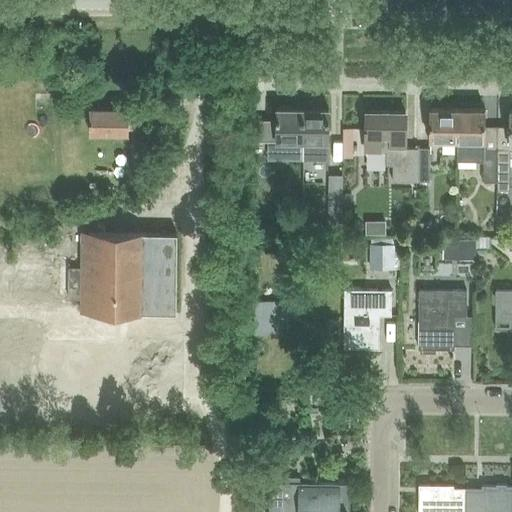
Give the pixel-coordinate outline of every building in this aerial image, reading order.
[(140,129),(140,109),(128,109),(128,108),(89,108),(89,133),(128,133),(128,128),(140,129)] [(302,159),(303,109),(276,108),(276,119),(250,119),(250,141),(291,141),(291,159),(302,159)] [(456,143),(457,109),(430,108),(429,143),(456,143)] [(303,109),(302,159),(303,159),(303,142),(317,142),(316,159),(328,159),(329,109),(303,109)] [(497,127),(484,126),(484,109),(457,109),(456,143),(456,160),(483,160),(483,182),(495,182),(497,182),(497,127)] [(511,109),(509,110),(509,127),(497,127),(497,182),(497,190),(509,190),(510,158),(511,157),(511,109)] [(416,181),(416,148),(406,147),(406,111),(366,111),(365,151),(384,151),(384,165),(392,165),(392,181),(416,181)] [(416,148),(416,181),(430,181),(430,148),(416,148)] [(341,205),(342,175),(329,175),(328,205),(341,205)] [(140,208),(162,205),(161,194),(139,198),(140,208)] [(70,261),(0,260),(0,304),(69,306),(69,300),(81,300),(81,312),(176,312),(177,233),(81,233),(81,267),(70,267),(70,261)] [(473,265),(472,242),(447,243),(447,265),(473,265)] [(391,314),(391,289),(344,288),(344,347),(379,347),(379,314),(391,314)] [(467,315),(467,289),(420,289),(419,347),(420,347),(420,351),(435,351),(435,347),(454,347),(454,314),(467,315)] [(495,320),(495,329),(511,328),(511,289),(495,289),(495,320)] [(400,313),(399,337),(415,338),(415,313),(400,313)] [(456,316),(455,337),(466,338),(467,317),(456,316)] [(348,511),(349,483),(299,482),(299,476),(287,476),(287,482),(269,482),(268,511),(348,511)] [(464,511),(465,489),(454,489),(454,485),(419,484),(418,511),(464,511)] [(511,511),(511,490),(511,485),(482,485),(482,490),(465,489),(464,511),(511,511)]
